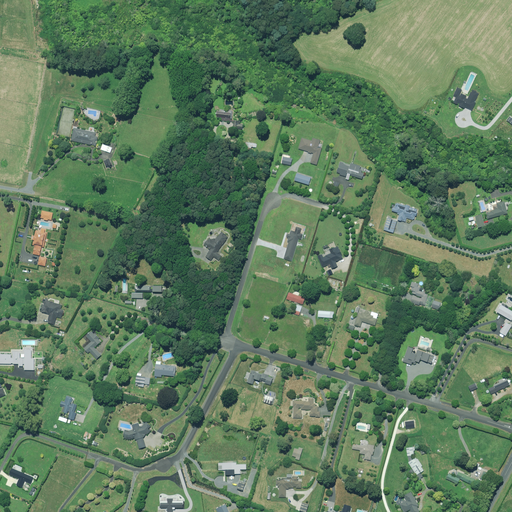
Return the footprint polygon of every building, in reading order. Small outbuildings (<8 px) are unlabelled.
[(232,111),(218,110),(217,119),(220,119),(220,121),(231,122),(232,111)] [(239,122),(234,121),(233,130),(238,131),(238,127),(243,127),(243,124),(239,124),(239,122)] [(97,133),(74,128),(72,141),(96,146),(98,136),(96,136),(97,133)] [(321,140),(313,138),(312,141),(302,138),(299,149),(309,152),(308,153),(314,154),(311,163),(317,165),(322,148),(319,147),(321,140)] [(113,148),(103,145),(101,150),(111,153),(113,148)] [(345,164),(341,162),(338,173),(340,174),(340,175),(346,177),(347,173),(352,175),(352,176),(363,179),(365,174),(362,173),(363,170),(360,170),(361,166),(352,164),(351,167),(344,165),(345,164)] [(312,178),(297,174),(295,181),(310,185),(312,178)] [(508,214),(505,202),(497,204),(499,209),(491,211),(491,212),(487,214),(488,219),(508,214)] [(405,207),(395,204),(393,211),(400,214),(398,220),(402,221),(406,222),(407,217),(416,220),(419,210),(410,207),(411,206),(406,205),(405,207)] [(485,226),(482,215),(476,217),(479,228),(485,226)] [(397,222),(388,219),(385,230),(394,233),(397,222)] [(48,232),(36,230),(35,237),(34,237),(34,240),(36,241),(34,246),(35,246),(33,254),(40,256),(42,248),(45,249),(47,240),(46,240),(48,232)] [(209,241),(208,240),(205,244),(207,245),(206,247),(210,250),(206,258),(212,261),(213,258),(219,261),(222,256),(217,253),(221,246),(223,246),(228,238),(220,234),(216,240),(214,238),(213,240),(210,239),(209,241)] [(332,252),(333,253),(323,257),(323,255),(318,257),(323,268),(330,265),(332,270),(339,268),(336,261),(343,258),(339,247),(336,248),(334,249),(334,251),(332,252)] [(47,258),(40,257),(39,265),(46,266),(47,258)] [(422,299),(413,296),(411,303),(420,305),(420,304),(425,306),(428,295),(426,294),(426,293),(419,291),(420,288),(418,288),(419,284),(412,282),(411,287),(412,287),(411,291),(413,291),(412,294),(414,294),(422,297),(422,299)] [(303,297),(289,293),(287,299),(300,304),(303,297)] [(53,303),(53,302),(46,300),(45,305),(42,304),(41,312),(50,314),(48,323),(55,325),(56,317),(62,318),(64,310),(61,310),(62,305),(53,303)] [(441,303),(434,301),(432,308),(440,310),(441,307),(440,306),(441,303)] [(303,307),(297,305),(294,314),(300,316),(303,307)] [(511,320),(511,311),(502,305),(497,312),(511,321),(511,320)] [(369,312),(366,311),(365,314),(362,313),(362,314),(359,313),(355,325),(361,327),(363,322),(375,326),(377,319),(373,318),(374,315),(369,313),(369,312)] [(511,326),(511,325),(507,323),(501,333),(506,336),(511,326)] [(95,335),(92,332),(90,333),(90,334),(87,337),(92,342),(84,349),(89,354),(90,352),(97,359),(102,355),(95,348),(101,342),(99,339),(100,338),(96,334),(95,335)] [(414,349),(409,347),(403,362),(411,365),(412,362),(415,363),(416,361),(420,363),(420,362),(422,362),(423,360),(432,364),(435,356),(418,350),(414,349)] [(0,363),(12,364),(12,363),(13,363),(13,364),(19,365),(19,366),(24,367),(24,364),(25,364),(25,370),(35,371),(35,359),(32,358),(33,350),(26,350),(25,359),(19,359),(20,352),(14,352),(14,358),(12,358),(12,355),(1,355),(1,358),(0,358),(0,363)] [(161,362),(157,361),(155,377),(162,377),(162,375),(175,376),(176,366),(161,365),(161,362)] [(257,372),(252,371),(248,382),(253,384),(255,379),(271,386),(274,379),(269,377),(269,375),(263,373),(263,376),(256,373),(257,372)] [(498,392),(497,391),(510,386),(509,383),(511,382),(510,379),(503,382),(495,385),(495,386),(489,388),(492,395),(498,392)] [(478,388),(476,383),(469,387),(471,392),(478,388)] [(76,413),(78,405),(74,403),(74,405),(72,404),(73,400),(67,398),(65,402),(62,401),(61,406),(63,407),(62,412),(69,415),(68,418),(74,420),(77,413),(76,413)] [(314,399),(309,398),(309,401),(294,401),(293,418),(302,419),(303,410),(310,410),(310,416),(320,417),(321,412),(318,412),(319,406),(316,406),(316,404),(314,404),(314,399)] [(134,430),(126,433),(128,440),(134,439),(135,442),(146,439),(145,436),(149,435),(147,427),(141,428),(140,425),(133,426),(134,430)] [(366,446),(361,446),(360,445),(356,445),(353,445),(353,449),(361,451),(360,454),(365,455),(365,459),(371,460),(372,455),(373,455),(375,446),(367,444),(366,446)] [(421,473),(424,471),(416,457),(412,460),(411,456),(415,455),(413,447),(407,448),(408,456),(409,462),(417,475),(417,476),(420,480),(424,478),(421,473)] [(299,450),(295,449),(293,456),(297,457),(296,459),(300,461),(302,452),(299,451),(299,450)] [(226,473),(226,475),(228,475),(228,479),(234,479),(234,474),(241,474),(241,470),(247,470),(247,465),(237,465),(237,463),(233,463),(233,461),(228,462),(228,463),(219,463),(219,473),(226,473)] [(489,474),(485,471),(480,479),(484,482),(489,474)] [(463,474),(459,472),(457,477),(475,486),(477,481),(463,474)] [(460,480),(449,474),(447,479),(458,484),(460,480)] [(160,476),(156,491),(154,496),(160,497),(161,493),(163,493),(167,478),(160,476)] [(280,481),(277,481),(277,487),(280,487),(279,498),(286,498),(287,490),(289,490),(289,488),(294,488),(294,487),(297,487),(297,488),(302,488),(302,482),(299,482),(299,476),(293,476),(293,478),(283,478),(283,479),(280,479),(280,481)] [(271,480),(264,479),(262,486),(269,488),(271,480)] [(240,481),(237,489),(244,492),(247,484),(240,481)] [(419,506),(412,492),(404,496),(406,500),(403,501),(403,503),(400,504),(404,511),(406,511),(409,511),(419,511),(417,507),(419,506)] [(214,511),(218,511),(221,511),(227,511),(226,508),(224,505),(226,504),(224,500),(219,503),(220,505),(217,506),(218,507),(215,508),(216,510),(214,511)] [(302,503),(300,511),(302,511),(307,511),(309,506),(302,503)]
